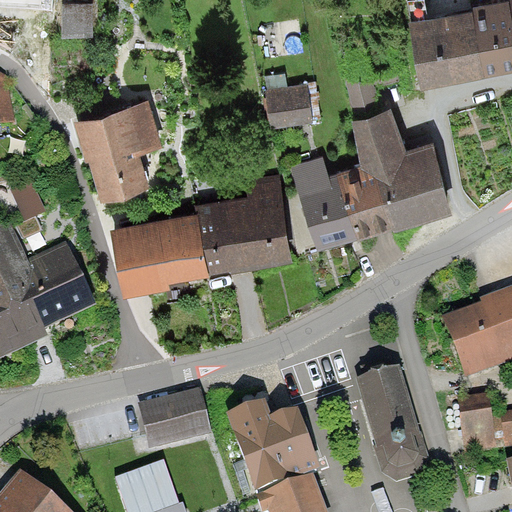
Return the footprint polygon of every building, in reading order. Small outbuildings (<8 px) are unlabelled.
[(96,32),(96,0),(65,0),(65,32),(96,32)] [(410,16),(424,81),(463,73),(511,62),(511,0),(474,0),(475,3),(410,16)] [(0,72),(0,159),(1,159),(0,151),(0,124),(15,122),(8,77),(0,72)] [(309,81),(267,87),(273,125),(315,119),(309,81)] [(75,116),(88,157),(92,155),(103,193),(151,178),(142,147),(163,141),(148,93),(75,116)] [(323,153),(292,162),(318,243),(354,232),(356,236),(453,204),(434,136),(408,144),(392,99),(351,114),(362,159),(329,169),(323,153)] [(200,207),(111,223),(123,291),(172,283),(170,273),(229,263),(230,267),(296,255),(281,169),(245,176),(248,192),(199,200),(200,207)] [(31,181),(11,191),(26,222),(46,212),(31,181)] [(0,360),(52,337),(49,331),(101,307),(72,245),(31,264),(11,222),(0,227),(0,360)] [(511,291),(483,301),(485,308),(448,320),(468,377),(511,361),(511,291)] [(400,367),(357,381),(377,446),(374,447),(382,473),(397,481),(420,474),(430,458),(422,432),(420,432),(400,367)] [(201,389),(141,405),(152,446),(212,431),(201,389)] [(489,394),(459,399),(468,453),(496,448),(494,434),(503,432),(505,449),(511,447),(511,409),(500,412),(501,416),(493,417),(489,394)] [(250,408),(227,417),(257,496),(313,474),(316,473),(321,471),(298,410),(272,420),(266,402),(250,408)] [(165,460),(114,478),(126,511),(153,511),(180,503),(165,460)] [(70,511),(22,472),(0,497),(0,511),(70,511)] [(327,511),(313,474),(257,496),(262,511),(327,511)] [(180,503),(153,511),(187,511),(184,501),(180,503)]
